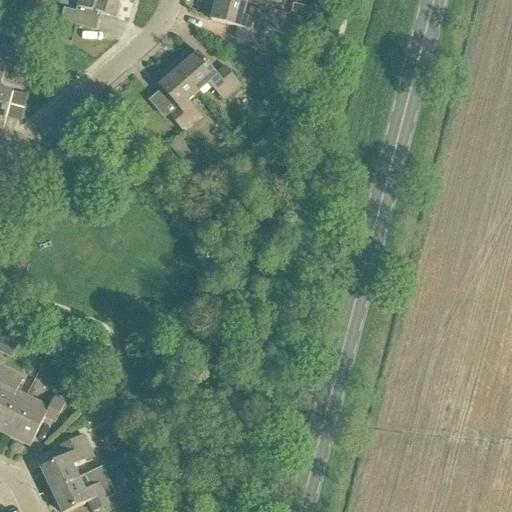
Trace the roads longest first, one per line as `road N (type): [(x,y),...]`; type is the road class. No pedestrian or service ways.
road 1 (primary): [(301,511),(434,0)]
road 2 (residential): [(179,0),(161,31),(0,170)]
